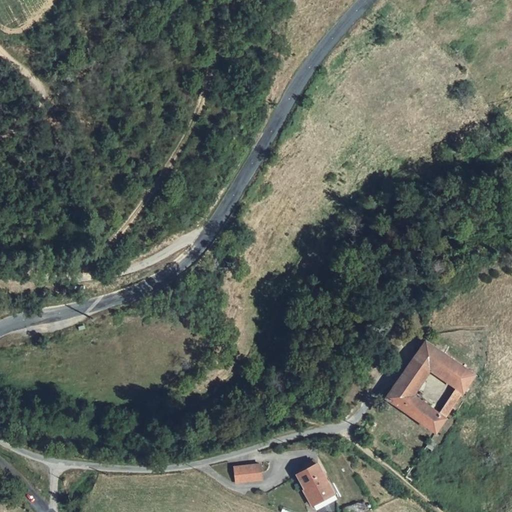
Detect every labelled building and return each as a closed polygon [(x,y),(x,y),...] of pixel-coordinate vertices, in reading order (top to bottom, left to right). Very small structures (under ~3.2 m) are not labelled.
[(427,340),(415,357),(432,368),(456,385),(462,389),(473,372),(427,340)] [(415,395),(432,368),(415,357),(398,382),(415,395)] [(437,430),(445,416),(440,412),(415,395),(398,382),(388,397),(437,430)] [(456,385),(440,412),(445,416),(462,389),(456,385)] [(431,439),(405,476),(411,481),(437,443),(431,439)] [(318,465),(296,475),(306,493),(309,492),(317,509),(336,499),(318,465)] [(258,466),(235,468),(236,481),(260,480),(258,466)]
